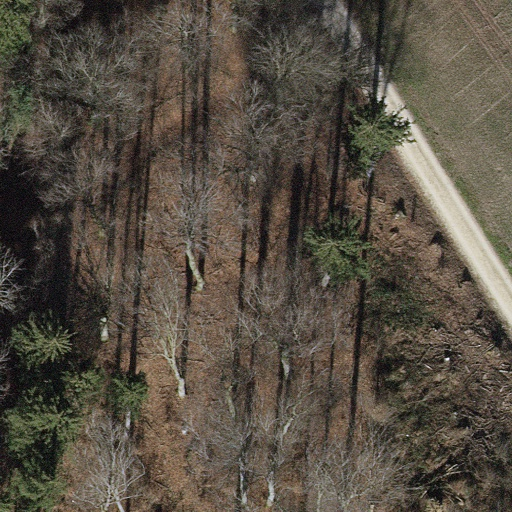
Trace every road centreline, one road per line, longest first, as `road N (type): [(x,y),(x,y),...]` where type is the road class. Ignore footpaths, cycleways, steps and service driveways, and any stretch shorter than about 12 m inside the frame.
road 1 (track): [(13,511),(20,394),(62,250),(160,143),(332,21)]
road 2 (track): [(321,0),(511,307)]
